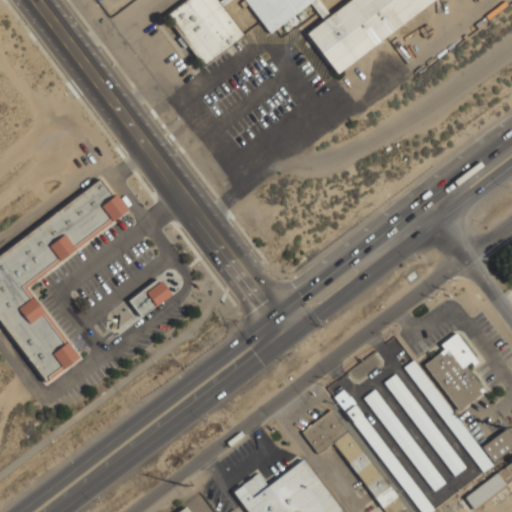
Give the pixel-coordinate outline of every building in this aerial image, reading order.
[(185,0),(164,16),(201,67),(242,35),(222,6),(228,0),(242,0),(269,34),(308,3),(322,20),(306,33),(337,74),(433,0),(220,0),(218,2),(216,0),(185,0)] [(0,323),(44,382),(77,358),(25,288),(128,211),(115,194),(111,197),(99,181),(0,254),(0,323)] [(128,300),(140,317),(170,294),(160,281),(158,282),(156,279),(128,300)] [(469,362),(473,366),(478,362),(455,333),(440,345),(443,350),(423,365),(458,411),(482,391),(464,366),(469,362)] [(380,366),(374,355),(348,369),(354,380),(380,366)] [(403,368),(482,472),(492,465),(412,360),(403,368)] [(383,383),(453,476),(464,467),(394,374),(383,383)] [(332,398),(419,511),(430,511),(433,509),(342,389),(332,398)] [(362,398),(433,491),(444,483),(374,390),(362,398)] [(302,434),(316,454),(331,443),(383,511),(407,511),(331,412),(302,434)] [(480,447),(491,463),(511,447),(511,437),(505,428),(480,447)] [(232,493),(246,511),(338,511),(340,511),(301,460),(268,487),(258,473),(232,493)] [(511,461),(463,497),(472,509),(511,479),(511,461)]
